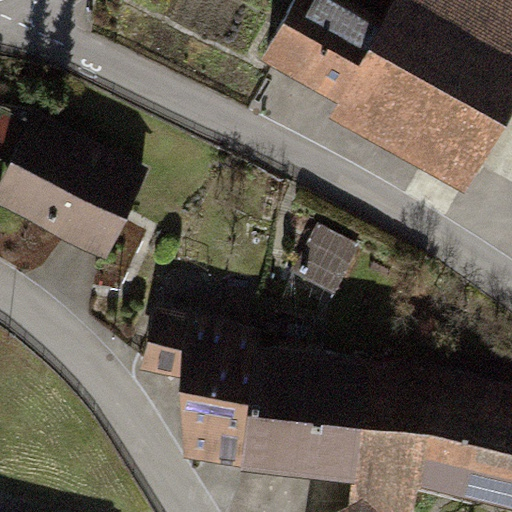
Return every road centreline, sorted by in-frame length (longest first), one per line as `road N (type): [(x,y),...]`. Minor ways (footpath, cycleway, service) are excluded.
road 1 (residential): [(511,283),(458,244),(236,125),(0,9)]
road 2 (residential): [(186,511),(44,315),(0,287)]
